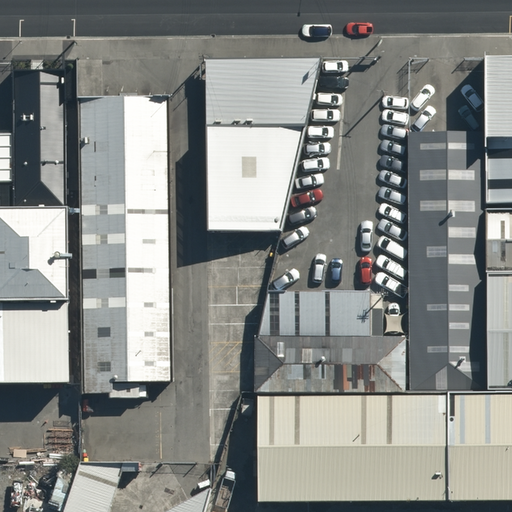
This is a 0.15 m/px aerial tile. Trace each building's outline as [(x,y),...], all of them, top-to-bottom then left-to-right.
[(511,50),(482,51),(482,205),(511,204),(511,50)] [(321,54),(205,56),(206,228),(279,228),(321,54)] [(62,64),(10,65),(10,196),(62,196),(62,64)] [(165,93),(79,93),(81,377),(167,377),(165,93)] [(479,133),(403,133),(405,388),(480,387),(479,133)] [(60,202),(0,201),(0,296),(60,296),(60,202)] [(511,208),(483,208),(483,272),(511,271),(511,208)] [(511,274),(483,275),(484,386),(511,386),(511,274)] [(371,288),(271,289),(271,332),(371,331),(371,288)] [(65,299),(0,299),(0,378),(66,378),(65,299)] [(402,334),(252,335),(252,390),(260,390),(402,389),(402,334)] [(511,389),(260,390),(259,497),(511,492),(511,389)] [(112,511),(119,489),(119,479),(80,477),(68,511),(206,511),(212,495),(180,511),(112,511)]
